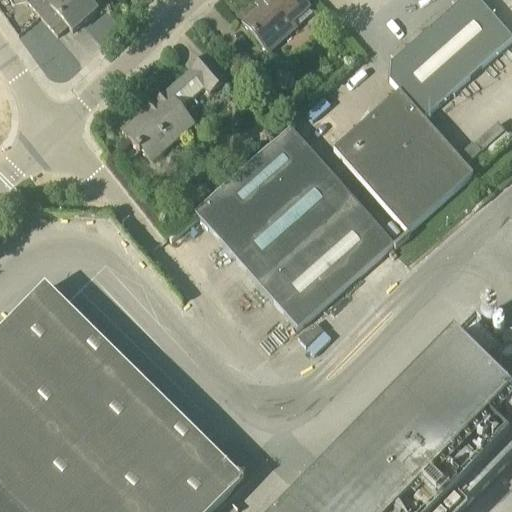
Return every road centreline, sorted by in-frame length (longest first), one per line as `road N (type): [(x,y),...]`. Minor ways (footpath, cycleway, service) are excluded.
road 1 (residential): [(292,421),(52,132)]
road 2 (residential): [(52,132),(195,0)]
